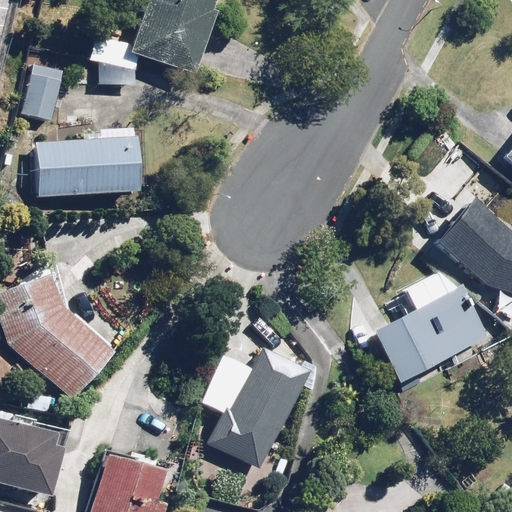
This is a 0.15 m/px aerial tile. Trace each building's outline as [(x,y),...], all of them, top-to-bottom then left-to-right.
[(148,0),(134,42),(89,43),(89,60),(97,60),(97,84),(130,84),(130,69),(140,69),(140,54),(193,72),(218,0),(148,0)] [(51,120),(63,69),(31,61),(19,112),(51,120)] [(139,137),(35,140),(37,194),(141,191),(139,137)] [(475,193),(434,242),(492,291),(511,296),(511,224),(475,193)] [(47,270),(0,290),(0,319),(11,346),(70,401),(115,354),(61,304),(47,270)] [(489,337),(462,285),(375,331),(402,383),(489,337)] [(209,443),(259,468),(308,369),(260,346),(249,367),(222,353),(197,402),(223,415),(209,443)] [(0,484),(55,497),(67,448),(57,446),(60,433),(0,418),(0,484)] [(165,466),(105,448),(86,511),(167,511),(170,504),(156,499),(165,466)]
